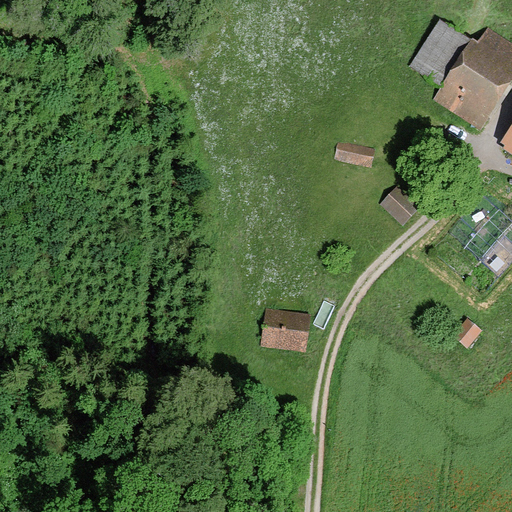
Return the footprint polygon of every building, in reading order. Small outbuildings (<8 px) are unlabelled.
[(441,21),(410,66),(441,87),(472,43),(441,21)] [(511,64),(475,40),(424,119),(466,146),(511,74),(511,64)] [(511,128),(498,148),(511,158),(511,128)] [(337,143),(334,165),(368,171),(372,149),(337,143)] [(391,200),(380,211),(405,235),(416,224),(391,200)] [(268,317),(267,345),(312,346),(313,319),(268,317)] [(469,348),(482,331),(468,320),(454,337),(469,348)]
